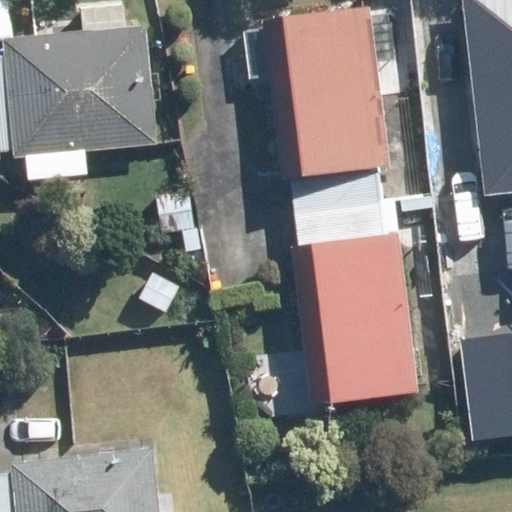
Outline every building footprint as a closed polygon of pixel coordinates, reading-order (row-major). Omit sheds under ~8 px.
[(511,0),(458,0),(482,199),(511,194),(511,0)] [(6,60),(0,60),(0,154),(10,153),(11,162),(153,148),(142,28),(123,29),(120,6),(78,9),(81,35),(4,42),(6,60)] [(367,10),(259,21),(259,27),(239,30),(244,80),(269,78),(279,182),(291,182),(294,213),(378,206),(374,167),(383,166),(373,60),(394,58),(388,15),(368,17),(367,10)] [(194,235),(190,193),(156,196),(160,239),(194,235)] [(414,199),(390,201),(391,221),(415,219),(414,199)] [(290,250),(305,410),(414,399),(396,234),(381,235),(378,206),(294,213),(297,249),(290,250)] [(150,275),(136,300),(164,316),(177,289),(150,275)] [(19,316),(0,317),(0,341),(21,340),(19,316)] [(150,452),(7,467),(8,476),(0,476),(0,511),(169,511),(168,495),(154,496),(150,452)]
